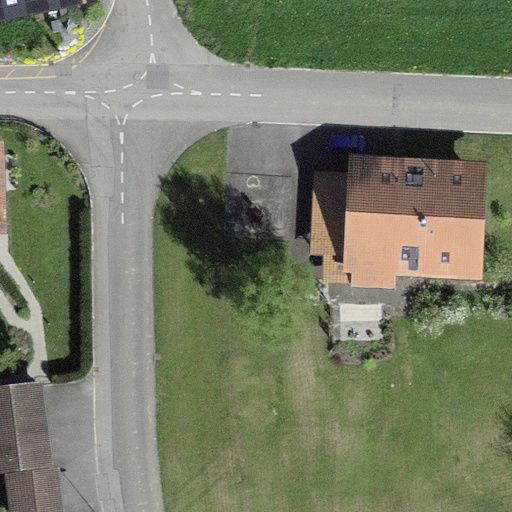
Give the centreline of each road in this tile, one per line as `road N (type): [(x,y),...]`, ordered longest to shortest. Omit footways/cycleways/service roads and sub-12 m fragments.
road 1 (unclassified): [(138,511),(122,276),(127,91)]
road 2 (unclassified): [(511,111),(127,91)]
road 3 (unclassified): [(0,95),(127,91)]
